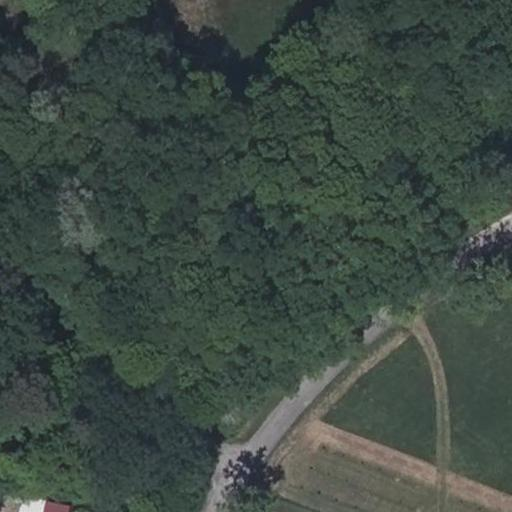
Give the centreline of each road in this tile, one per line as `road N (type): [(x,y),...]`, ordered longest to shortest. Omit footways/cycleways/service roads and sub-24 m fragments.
road 1 (residential): [(0,202),(199,422),(248,460)]
road 2 (tertiary): [(511,225),(414,291),(317,381),(248,460)]
